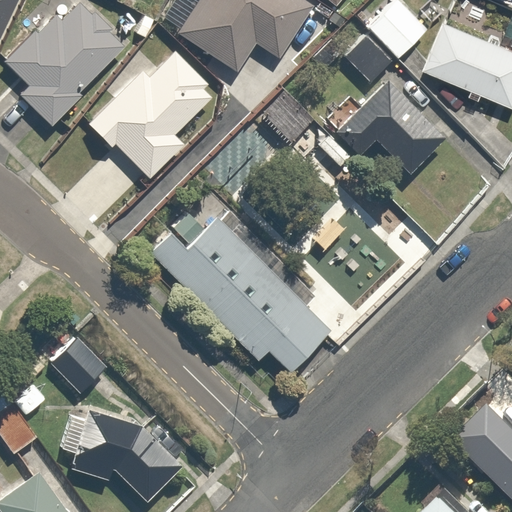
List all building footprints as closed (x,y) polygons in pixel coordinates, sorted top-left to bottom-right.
[(72,84),(122,41),(86,0),(64,0),(32,28),(23,18),(5,34),(11,41),(0,50),(0,55),(20,79),(10,88),(42,125),(79,92),(72,84)] [(304,1),(302,0),(188,0),(187,1),(170,28),(229,67),(246,40),(269,55),(304,1)] [(396,0),(389,0),(360,28),(387,57),(388,58),(421,26),(396,0)] [(511,42),(438,11),(417,61),(509,100),(511,94),(511,42)] [(382,62),(387,57),(360,28),(341,45),(338,48),(365,78),(382,62)] [(307,53),(319,66),(338,48),(341,45),(330,32),(307,53)] [(141,73),(135,66),(79,118),(104,144),(111,138),(149,179),(185,144),(168,126),(205,92),(199,85),(205,80),(171,45),(141,73)] [(366,78),(346,97),(353,103),(328,126),(314,140),(331,159),(344,147),(350,153),(370,134),(400,165),(442,126),(383,63),(366,78)] [(278,82),(253,109),(283,138),(308,111),(278,82)] [(266,149),(239,121),(192,166),(218,194),(266,149)] [(184,208),(145,245),(250,354),(259,346),(278,366),(322,324),(212,210),(198,223),(184,208)] [(71,328),(44,356),(76,388),(104,361),(71,328)] [(0,391),(0,436),(10,450),(31,434),(0,391)] [(69,448),(65,462),(102,472),(105,461),(140,495),(174,460),(130,416),(81,403),(79,410),(66,406),(55,445),(69,448)] [(511,418),(470,459),(511,502),(511,418)] [(59,511),(28,468),(0,488),(0,511),(59,511)] [(448,511),(435,498),(420,511),(448,511)]
